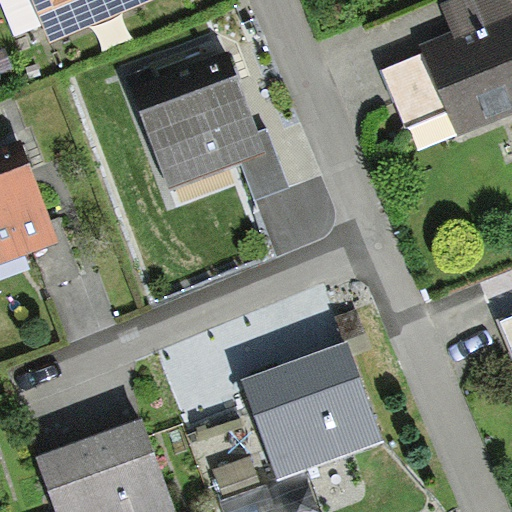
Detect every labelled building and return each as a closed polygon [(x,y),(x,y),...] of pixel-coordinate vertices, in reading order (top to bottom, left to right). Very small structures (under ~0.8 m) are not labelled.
[(32,0),(49,38),(134,0),(32,0)] [(458,132),(511,107),(511,34),(496,0),(458,0),(448,5),(462,37),(379,75),(404,129),(448,109),(458,132)] [(259,152),(227,74),(130,114),(162,192),(235,162),(249,197),(280,185),(265,149),(259,152)] [(44,240),(8,148),(0,150),(0,255),(26,246),(42,287),(74,274),(59,234),(44,240)] [(334,350),(243,384),(278,477),(369,443),(334,350)] [(164,511),(132,420),(39,454),(60,511),(164,511)] [(233,511),(282,511),(274,484),(229,497),(233,511)]
